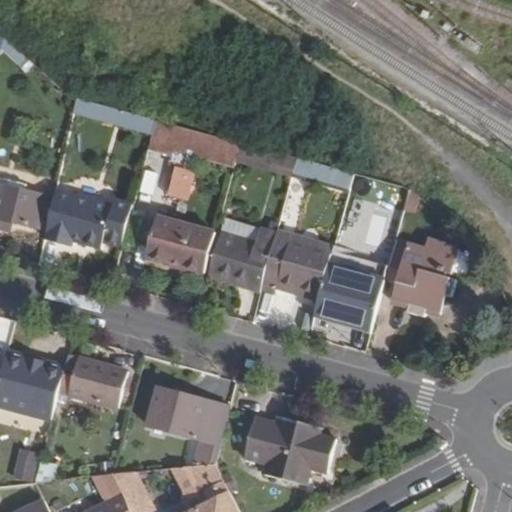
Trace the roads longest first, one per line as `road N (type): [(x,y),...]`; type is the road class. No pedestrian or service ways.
road 1 (residential): [(0,285),(471,413)]
road 2 (residential): [(362,511),(475,451)]
